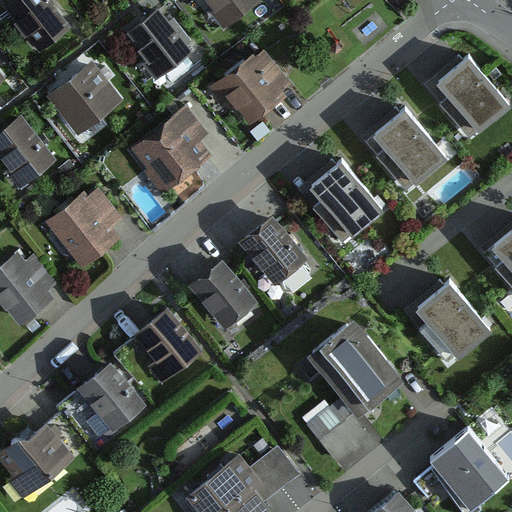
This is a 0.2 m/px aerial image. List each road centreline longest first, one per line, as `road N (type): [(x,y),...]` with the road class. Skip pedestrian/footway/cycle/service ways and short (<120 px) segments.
road 1 (residential): [(0,391),(286,136),(453,0)]
road 2 (residential): [(312,511),(448,406)]
